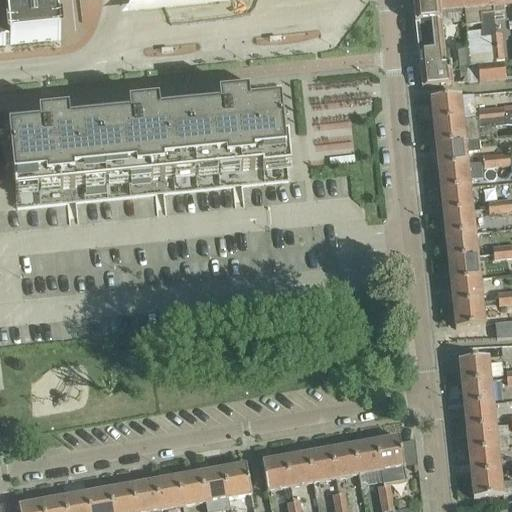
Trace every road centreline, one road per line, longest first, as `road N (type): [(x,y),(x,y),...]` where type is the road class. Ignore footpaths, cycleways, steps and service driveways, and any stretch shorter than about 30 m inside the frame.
road 1 (residential): [(430,396),(0,473)]
road 2 (residential): [(430,396),(387,0)]
